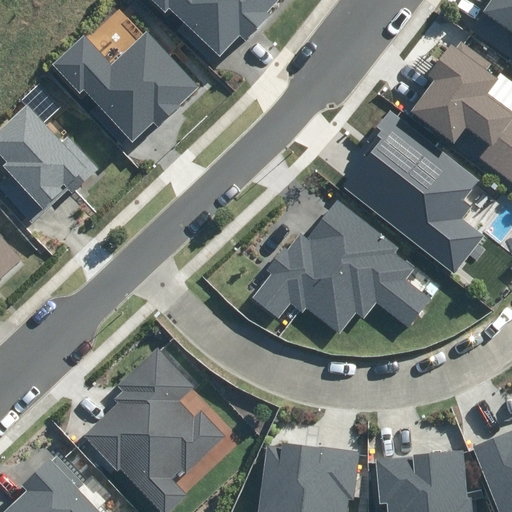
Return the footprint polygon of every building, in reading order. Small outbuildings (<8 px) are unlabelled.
[(170,7),(221,55),(239,36),(245,41),(270,15),(265,10),(275,0),(152,0),(165,12),(170,7)] [(511,0),(495,0),(473,33),(511,58),(511,0)] [(84,89),(133,143),(154,124),(157,127),(180,106),(177,103),(197,85),(149,31),(112,64),(86,35),(53,65),(79,93),(84,89)] [(412,107),(511,181),(511,112),(486,94),(498,79),(487,71),(492,63),(461,40),(456,47),(449,42),(426,73),(433,78),(412,107)] [(0,179),(0,189),(31,223),(66,190),(71,195),(99,169),(69,135),(61,142),(28,106),(0,130),(0,162),(9,172),(0,179)] [(345,187),(454,272),(483,236),(462,220),(473,206),(465,199),(481,179),(391,109),(367,140),(372,145),(365,154),(369,157),(345,187)] [(308,308),(341,332),(356,312),(365,318),(377,302),(409,326),(430,299),(405,281),(416,267),(396,252),(402,245),(339,197),(308,238),(301,232),(288,250),(284,247),(267,270),(272,274),(253,299),(279,318),(290,303),(303,313),(308,308)] [(0,280),(23,259),(0,234),(0,280)] [(120,468),(161,511),(167,511),(187,494),(172,479),(182,470),(186,474),(227,437),(201,410),(194,416),(179,400),(194,387),(157,348),(118,385),(123,391),(114,399),(119,404),(84,436),(117,471),(120,468)] [(511,511),(511,430),(471,448),(497,511),(511,511)] [(268,445),(258,511),(346,511),(349,498),(354,499),(360,454),(283,442),(282,448),(268,445)] [(376,459),(379,503),(386,503),(386,511),(473,511),(472,497),(467,498),(463,451),(376,459)] [(3,511),(98,511),(79,490),(86,483),(58,453),(23,485),(28,490),(3,511)]
